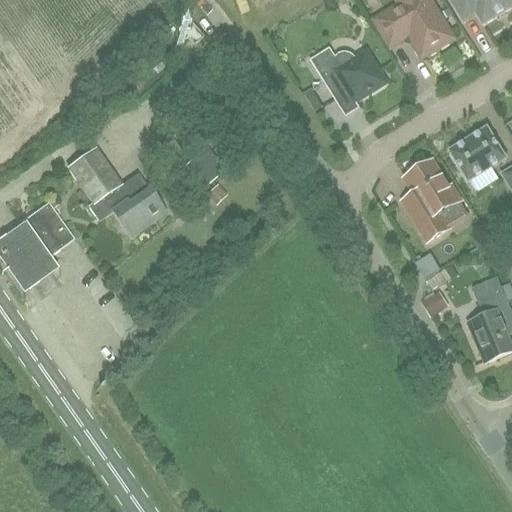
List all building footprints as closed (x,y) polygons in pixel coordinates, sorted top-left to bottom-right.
[(422,61),(453,42),(427,0),(394,0),(400,8),(374,24),(391,51),(405,42),(412,44),(422,61)] [(464,26),(476,18),(483,28),(511,9),(511,0),(447,0),(457,14),(464,26)] [(341,56),(338,57),(335,59),(330,51),(310,63),(335,103),(349,94),(356,104),(361,101),(386,86),(370,62),(366,55),(355,61),(353,58),(350,56),(346,55),(341,56)] [(323,108),(313,92),(305,96),(316,113),(323,108)] [(506,162),(487,131),(449,154),(469,185),(506,162)] [(166,216),(150,193),(130,207),(119,191),(122,189),(96,153),(69,172),(94,208),(101,204),(110,218),(113,216),(130,241),(166,216)] [(203,192),(213,184),(194,163),(185,171),(203,192)] [(432,165),(405,182),(415,197),(403,205),(428,245),(469,219),(451,190),(448,191),(432,165)] [(511,171),(502,178),(511,193),(511,171)] [(218,188),(207,198),(217,208),(227,198),(218,188)] [(52,262),(76,244),(50,208),(24,227),(25,228),(50,263),(52,262)] [(511,325),(511,313),(509,306),(504,294),(502,289),(498,280),(472,291),(485,320),(469,327),(486,366),(511,354),(511,352),(506,339),(502,330),(511,325)] [(428,303),(436,321),(454,313),(446,295),(428,303)]
